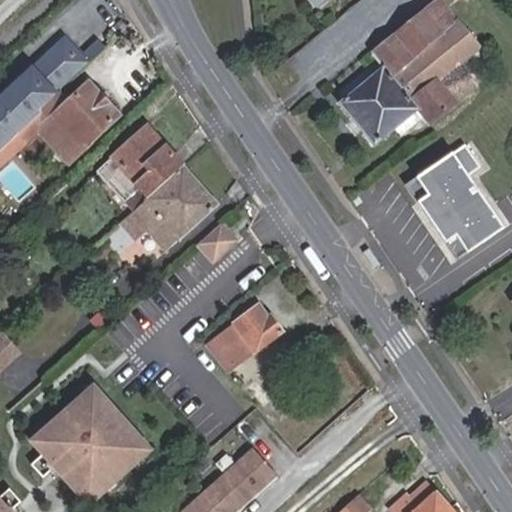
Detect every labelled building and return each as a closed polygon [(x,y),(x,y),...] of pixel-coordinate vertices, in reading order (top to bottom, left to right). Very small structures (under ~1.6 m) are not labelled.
[(310,0),(318,9),(328,0),(310,0)] [(480,47),(457,18),(441,0),(436,0),(371,53),(383,68),(340,103),(373,144),(417,109),(429,124),(475,87),(458,65),(480,47)] [(464,13),(457,18),(480,47),(488,41),(464,13)] [(0,153),(21,134),(42,114),(40,112),(60,93),(89,65),(66,42),(0,107),(0,153)] [(69,167),(122,117),(91,84),(70,103),(60,93),(40,112),(42,114),(21,134),(29,143),(38,134),(69,167)] [(183,167),(185,166),(148,125),(110,160),(111,162),(146,201),(183,167)] [(506,229),(470,178),(483,169),(467,147),(418,181),(431,198),(421,205),(448,244),(458,237),(470,254),(506,229)] [(146,201),(111,162),(102,169),(130,199),(119,209),(128,217),(130,215),(146,201)] [(219,207),(183,167),(146,201),(130,215),(115,229),(131,247),(146,232),(167,256),(219,207)] [(431,198),(418,181),(408,188),(421,205),(431,198)] [(213,263),(240,239),(223,220),(196,243),(213,263)] [(470,254),(458,237),(448,244),(460,261),(470,254)] [(258,304),(211,342),(235,372),(284,331),(271,316),(268,318),(258,304)] [(29,311),(18,321),(32,337),(43,327),(29,311)] [(83,324),(92,332),(102,322),(95,314),(83,324)] [(18,321),(0,337),(0,343),(12,356),(32,337),(18,321)] [(0,343),(0,366),(12,356),(0,343)] [(263,409),(273,401),(254,380),(244,388),(263,409)] [(144,456),(88,393),(31,444),(42,456),(30,467),(41,480),(54,469),(87,507),(144,456)] [(276,473),(255,450),(186,511),(224,511),(233,504),(237,509),(276,473)] [(445,511),(451,507),(427,482),(411,497),(408,494),(392,509),(395,511),(445,511)] [(0,511),(6,511),(14,505),(2,492),(0,493),(0,511)] [(360,495),(349,504),(355,511),(369,511),(373,509),(360,495)]
